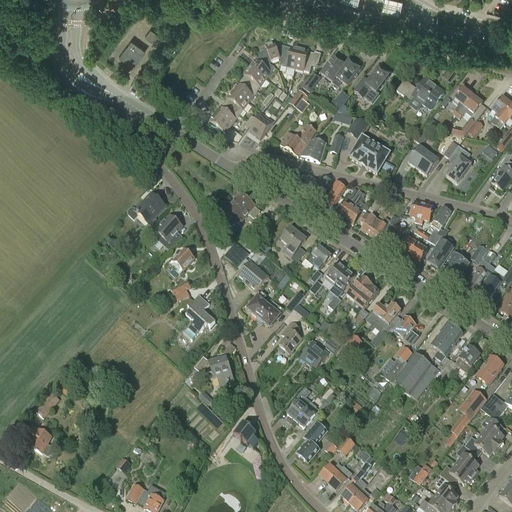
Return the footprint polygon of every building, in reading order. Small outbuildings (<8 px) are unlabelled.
[(399,14),(403,0),(402,0),(383,0),(381,10),(399,14)] [(157,35),(150,30),(144,37),(152,42),(157,35)] [(133,67),(145,51),(130,41),(119,57),(133,67)] [(275,47),(274,44),(265,47),(266,50),(264,51),(259,58),(260,59),(269,65),(271,63),(280,60),(282,60),(282,61),(285,50),(286,48),(276,46),(275,47)] [(295,71),(300,50),(291,48),(290,51),(285,50),(282,61),(282,60),(280,67),(295,71)] [(313,57),(308,55),(308,53),(300,50),(295,71),(309,74),(311,68),(314,68),(318,64),(320,55),(314,54),(313,57)] [(260,59),(257,63),(254,61),(249,69),(266,81),(270,84),(277,73),(274,71),(275,69),(269,65),(260,59)] [(331,85),(344,67),(334,59),(321,76),(331,85)] [(346,88),(360,70),(348,62),(344,67),(331,85),(338,90),(342,85),(346,88)] [(257,93),(266,81),(249,69),(243,76),(246,78),(245,79),(242,82),(257,93)] [(376,94),(389,77),(378,69),(368,84),(363,80),(353,93),(363,100),(364,99),(371,105),(378,96),(376,94)] [(309,94),(320,80),(313,75),(302,89),(309,94)] [(443,93),(425,80),(417,91),(404,81),(396,93),(410,103),(413,99),(430,111),(443,93)] [(257,93),(242,82),(239,87),(237,85),(231,92),(248,104),(257,93)] [(456,110),(457,110),(452,116),(455,119),(464,108),(473,97),(463,89),(454,101),(460,105),(456,110)] [(239,116),(248,104),(231,92),(226,100),(228,101),(225,106),(239,116)] [(299,114),(309,100),(299,92),(292,101),(291,101),(288,106),(299,114)] [(453,92),(447,100),(450,102),(456,95),(453,92)] [(338,112),(349,98),(343,93),(332,107),(338,112)] [(464,108),(455,119),(459,122),(464,116),(465,117),(466,116),(471,120),(482,105),(473,97),(464,108)] [(509,101),(506,98),(504,98),(503,100),(502,99),(491,113),(496,117),(490,124),(495,128),(511,106),(508,104),(510,103),(509,101)] [(239,116),(225,106),(222,110),(219,108),(214,116),(230,128),(239,116)] [(511,124),(511,106),(495,128),(500,132),(508,122),(511,124)] [(335,114),(333,122),(349,127),(351,120),(335,114)] [(222,140),(230,128),(214,116),(209,123),(211,124),(208,129),(205,127),(203,131),(208,134),(210,131),(220,139),(222,140)] [(260,141),(272,125),(260,116),(248,132),(260,141)] [(357,140),(368,124),(356,120),(347,133),(357,140)] [(464,139),(475,125),(469,121),(461,131),(453,130),(451,136),(464,139)] [(473,139),(482,128),(477,123),(468,135),(473,139)] [(298,160),(316,133),(307,127),(297,141),(288,135),(280,148),(298,160)] [(420,147),(430,134),(424,130),(415,142),(420,147)] [(503,151),(511,139),(511,132),(510,131),(497,147),(503,151)] [(338,156),(343,139),(335,137),(330,154),(338,156)] [(377,176),(389,155),(362,139),(350,160),(377,176)] [(325,146),(312,142),(300,159),(319,165),(326,146),(325,145),(325,146)] [(449,161),(458,148),(452,144),(443,157),(449,161)] [(487,147),(482,155),(492,162),(497,155),(487,147)] [(457,186),(471,167),(465,163),(470,157),(458,148),(449,161),(455,165),(445,178),(457,186)] [(417,172),(429,156),(419,149),(407,164),(417,172)] [(502,195),(511,181),(511,174),(509,172),(511,167),(511,165),(509,163),(511,158),(507,154),(497,167),(502,171),(491,186),(502,195)] [(427,179),(439,163),(429,156),(417,172),(427,179)] [(282,181),(287,171),(265,165),(262,170),(282,181)] [(308,179),(304,177),(298,187),(319,200),(324,192),(325,193),(332,183),(321,180),(318,184),(308,178),(308,179)] [(334,209),(346,190),(336,183),(323,203),(334,209)] [(243,197),(241,197),(240,195),(217,222),(232,235),(248,216),(254,220),(260,213),(255,209),(255,208),(254,208),(254,206),(251,204),(250,204),(245,200),(245,199),(243,197)] [(368,210),(360,205),(364,199),(358,195),(350,206),(346,204),(338,216),(353,227),(364,211),(366,213),(368,210)] [(148,227),(165,209),(150,196),(135,212),(133,211),(130,211),(128,214),(128,218),(134,223),(138,218),(148,227)] [(418,225),(424,206),(414,203),(410,218),(416,220),(415,224),(418,225)] [(429,223),(433,209),(424,206),(418,225),(422,226),(423,221),(429,223)] [(441,236),(443,233),(440,232),(451,214),(443,209),(431,228),(439,233),(438,234),(441,236)] [(381,220),(385,214),(378,210),(375,216),(381,220)] [(169,253),(182,239),(177,234),(182,229),(169,217),(155,234),(159,237),(155,241),(169,253)] [(380,223),(371,217),(369,219),(368,218),(365,222),(368,224),(362,232),(371,237),(380,223)] [(393,229),(397,222),(398,220),(393,217),(390,222),(385,219),(382,224),(380,223),(371,237),(378,243),(389,227),(393,229)] [(296,264),(304,254),(299,249),(305,242),(291,230),(281,242),(289,249),(288,251),(293,255),(290,260),(296,264)] [(392,252),(400,240),(395,237),(398,233),(394,231),(383,246),(392,252)] [(441,236),(438,234),(434,232),(430,238),(425,235),(422,239),(437,248),(444,238),(446,235),(443,233),(441,236)] [(409,260),(417,247),(418,245),(408,239),(399,253),(409,260)] [(454,251),(441,242),(437,249),(436,249),(426,264),(440,272),(450,256),(454,251)] [(265,255),(270,249),(264,244),(259,249),(265,255)] [(237,261),(244,253),(235,245),(228,254),(237,261)] [(420,266),(429,252),(418,245),(417,247),(409,260),(420,266)] [(477,267),(487,253),(478,247),(469,262),(477,267)] [(319,272),(324,266),(331,258),(319,248),(312,257),(307,263),(313,267),(319,272)] [(189,256),(184,251),(178,258),(176,258),(168,266),(179,277),(194,261),(193,260),(193,258),(191,256),(189,256)] [(489,266),(496,256),(488,252),(483,260),(464,289),(472,295),(486,275),(482,272),(487,265),(489,266)] [(239,271),(250,258),(244,253),(237,261),(228,254),(224,258),(239,271)] [(237,279),(256,296),(269,281),(256,270),(265,259),(258,253),(249,263),(250,264),(237,279)] [(468,259),(460,254),(457,258),(454,256),(439,277),(455,288),(471,264),(467,261),(468,259)] [(334,287),(347,271),(339,264),(325,280),(334,287)] [(504,293),(511,281),(511,267),(504,280),(494,273),(476,298),(487,305),(498,288),(504,293)] [(342,294),(355,278),(347,271),(334,287),(329,293),(335,298),(327,308),(333,312),(341,303),(337,299),(342,294)] [(313,287),(322,277),(317,273),(308,283),(313,287)] [(368,294),(372,288),(362,279),(346,297),(354,304),(350,309),(350,310),(365,292),(368,294)] [(174,298),(190,290),(187,283),(170,291),(174,298)] [(315,297),(323,288),(317,283),(309,293),(315,297)] [(363,311),(378,293),(372,288),(368,294),(365,292),(350,310),(358,316),(362,311),(363,311)] [(511,321),(511,289),(497,312),(511,321)] [(257,322),(268,308),(262,303),(266,298),(261,294),(248,311),(252,315),(250,316),(257,322)] [(294,311),(298,306),(304,298),(299,294),(285,311),(290,315),(293,312),(294,311)] [(192,343),(197,337),(206,327),(210,331),(215,324),(203,313),(209,306),(199,297),(187,311),(189,312),(185,317),(193,324),(183,336),(192,343)] [(269,329),(283,312),(278,308),(272,303),(268,308),(257,322),(264,327),(265,326),(269,329)] [(293,312),(302,319),(305,321),(309,316),(298,306),(294,311),(293,312)] [(384,310),(379,306),(365,323),(371,328),(369,331),(372,334),(375,331),(381,336),(372,347),(376,351),(387,338),(383,334),(400,313),(391,306),(388,310),(386,308),(384,310)] [(295,327),(302,319),(293,312),(290,315),(290,316),(286,321),(291,325),(282,336),(286,339),(279,348),(289,357),(302,341),(296,336),(300,331),(295,327)] [(413,345),(418,338),(410,332),(415,327),(405,319),(394,333),(403,341),(405,338),(413,345)] [(326,339),(331,334),(334,331),(325,323),(320,329),(317,332),(322,337),(322,336),(326,339)] [(429,366),(434,359),(433,359),(454,330),(447,325),(428,349),(429,349),(427,351),(428,351),(421,360),(415,355),(410,361),(409,360),(406,364),(390,384),(400,391),(397,396),(403,400),(428,366),(429,366)] [(444,360),(462,336),(454,330),(433,359),(434,359),(441,364),(443,360),(444,360)] [(339,350),(343,345),(333,337),(329,342),(339,350)] [(344,365),(361,344),(353,338),(336,359),(344,365)] [(324,347),(326,349),(325,351),(333,358),(338,352),(327,343),(324,347)] [(315,372),(328,356),(313,344),(300,360),(315,372)] [(470,368),(479,357),(468,349),(455,366),(451,363),(444,371),(436,382),(443,387),(457,369),(467,376),(472,370),(470,368)] [(390,384),(406,364),(409,360),(408,360),(411,355),(406,351),(399,360),(394,365),(390,361),(379,375),(390,384)] [(503,367),(490,358),(485,365),(479,373),(475,379),(489,389),(503,367)] [(208,367),(206,365),(208,364),(203,360),(192,373),(195,376),(197,373),(202,377),(211,375),(214,383),(217,382),(218,387),(233,383),(226,361),(208,367)] [(416,403),(438,373),(429,366),(428,366),(403,400),(407,403),(410,398),(416,403)] [(68,399),(73,394),(64,385),(59,390),(68,399)] [(371,388),(366,397),(374,402),(379,393),(371,388)] [(305,402),(310,395),(305,390),(297,399),(300,403),(302,401),(304,403),(302,406),(299,403),(287,417),(288,418),(286,421),(292,425),(294,423),(295,424),(310,406),(305,402)] [(368,414),(341,392),(334,402),(340,407),(345,402),(364,419),(368,414)] [(449,450),(487,402),(473,392),(457,412),(463,417),(449,433),(453,436),(445,446),(449,450)] [(511,410),(511,395),(504,405),(492,396),(480,411),(496,423),(508,407),(511,410)] [(207,408),(211,403),(204,396),(199,401),(207,408)] [(44,421),(59,403),(52,397),(36,414),(44,421)] [(320,419),(330,407),(325,403),(316,415),(320,419)] [(317,410),(311,405),(310,406),(295,424),(304,431),(315,417),(312,415),(317,410)] [(499,451),(503,445),(501,444),(504,440),(497,435),(502,429),(488,418),(481,428),(486,432),(482,438),(499,451)] [(168,419),(164,424),(170,429),(174,423),(168,419)] [(256,436),(250,432),(251,431),(243,425),(233,438),(241,444),(242,443),(247,448),(248,447),(253,451),(259,444),(254,439),(256,436)] [(307,465),(318,452),(313,448),(325,433),(316,426),(303,440),(307,443),(296,456),(307,465)] [(48,458),(53,450),(47,447),(52,439),(33,428),(24,444),(29,447),(29,448),(42,456),(42,455),(48,458)] [(401,431),(395,439),(403,445),(405,443),(409,437),(401,431)] [(499,451),(482,438),(477,444),(472,440),(465,449),(477,458),(481,453),(489,459),(492,455),(494,457),(499,451)] [(344,459),(355,447),(347,440),(336,452),(344,459)] [(477,458),(465,449),(463,447),(456,456),(461,461),(457,467),(474,480),(478,474),(476,473),(479,468),(470,462),(474,457),(476,458),(477,458)] [(365,464),(370,458),(363,453),(358,459),(365,464)] [(130,467),(123,461),(116,470),(123,475),(130,467)] [(358,497),(359,495),(363,491),(364,491),(357,485),(364,478),(371,468),(366,464),(359,474),(358,474),(354,479),(350,483),(353,486),(351,488),(341,499),(349,506),(358,497)] [(327,486),(343,469),(342,470),(338,467),(334,471),(330,467),(320,478),(327,486)] [(474,480),(457,467),(452,473),(446,469),(439,478),(451,486),(455,481),(464,488),(467,484),(470,486),(474,480)] [(428,477),(417,468),(408,480),(419,489),(428,477)] [(429,476),(432,472),(426,468),(423,472),(429,476)] [(327,486),(335,493),(351,476),(343,469),(327,486)] [(451,486),(439,478),(441,480),(434,489),(440,493),(435,499),(453,511),(457,506),(456,505),(459,500),(449,493),(453,488),(451,486)] [(134,487),(126,502),(135,507),(137,504),(145,509),(144,511),(159,511),(164,504),(162,503),(166,496),(151,488),(148,494),(144,492),(134,487)] [(511,508),(511,507),(511,494),(505,489),(499,498),(511,508)] [(359,495),(349,506),(355,511),(358,511),(367,503),(366,502),(368,500),(372,504),(380,494),(375,490),(370,497),(363,491),(359,495)] [(388,506),(393,500),(389,497),(385,503),(388,506)] [(452,511),(453,511),(435,499),(431,505),(425,501),(418,510),(420,511),(452,511)] [(391,511),(393,509),(392,508),(396,502),(393,500),(388,506),(386,509),(382,511),(391,511)]
